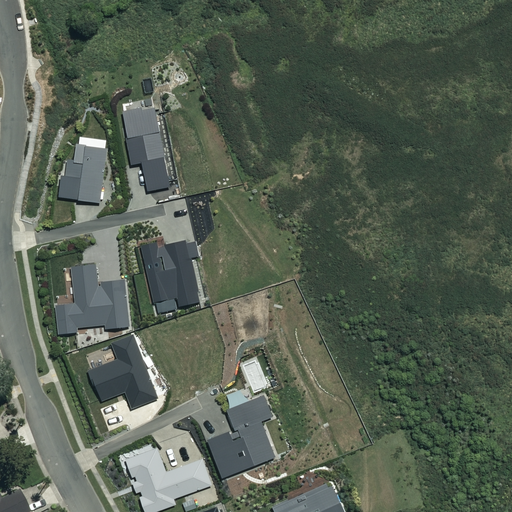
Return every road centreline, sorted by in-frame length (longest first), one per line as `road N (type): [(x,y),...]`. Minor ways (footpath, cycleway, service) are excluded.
road 1 (residential): [(87,511),(21,363),(0,265)]
road 2 (residential): [(0,219),(13,118),(3,0)]
